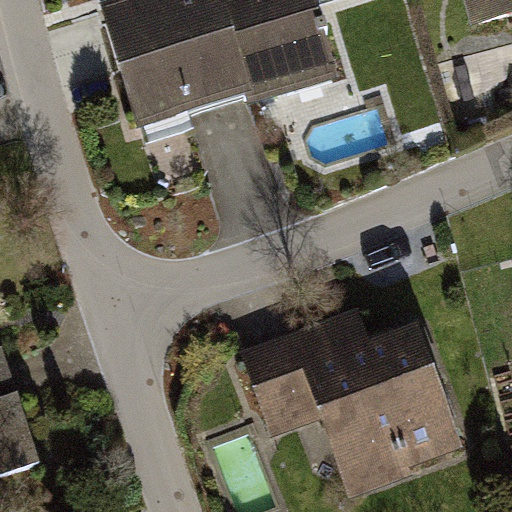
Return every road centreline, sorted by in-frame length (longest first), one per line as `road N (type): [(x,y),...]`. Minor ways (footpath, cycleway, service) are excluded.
road 1 (residential): [(118,318),(511,161)]
road 2 (residential): [(15,0),(45,117),(118,318)]
road 3 (residential): [(118,318),(180,511)]
